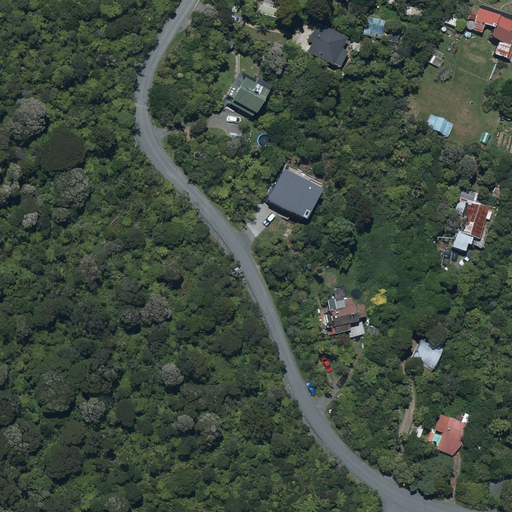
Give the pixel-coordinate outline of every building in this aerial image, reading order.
[(511,20),(511,17),(479,6),(472,26),(473,27),(471,33),(478,36),(481,27),(490,30),(486,41),(497,45),(492,57),(503,61),(511,36),(507,35),(511,20)] [(402,18),(422,19),(422,11),(402,10),(402,18)] [(443,23),(454,29),(457,22),(445,17),(443,23)] [(378,42),(383,24),(364,19),(360,37),(378,42)] [(303,54),(334,72),(343,55),(337,52),(344,41),(324,30),(323,33),(317,29),(303,54)] [(427,55),(423,62),(438,70),(442,62),(439,61),(441,56),(432,51),(430,56),(427,55)] [(225,106),(248,120),(262,96),(238,83),(225,106)] [(423,129),(446,139),(452,126),(429,116),(423,129)] [(226,135),(225,148),(239,150),(240,136),(226,135)] [(386,167),(393,172),(398,165),(391,160),(386,167)] [(406,174),(416,181),(423,172),(413,165),(406,174)] [(494,187),(492,197),(499,199),(502,189),(494,187)] [(469,241),(475,243),(486,210),(464,203),(447,251),(461,255),(463,249),(466,249),(469,241)] [(386,261),(381,243),(370,246),(375,264),(386,261)] [(308,264),(302,263),(300,272),(307,273),(308,264)] [(344,298),(332,301),(333,307),(323,310),(328,328),(350,322),(349,319),(360,316),(357,304),(347,307),(344,298)] [(412,345),(401,372),(423,381),(437,347),(427,343),(424,351),(412,345)] [(394,415),(396,401),(385,399),(382,413),(394,415)] [(456,447),(464,425),(435,415),(430,432),(439,435),(433,451),(449,457),(456,447)] [(410,424),(408,434),(416,436),(418,425),(410,424)] [(463,451),(473,455),(476,447),(467,444),(463,451)]
